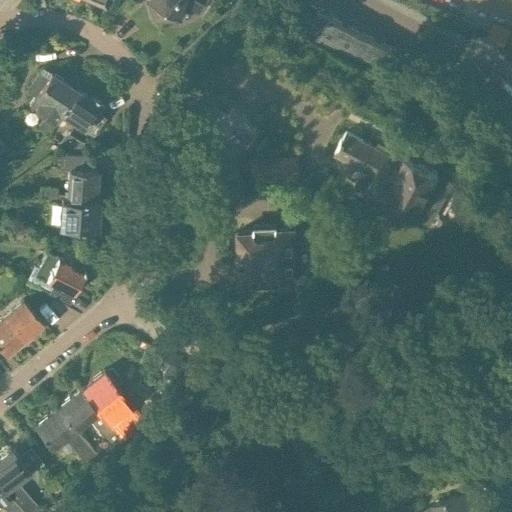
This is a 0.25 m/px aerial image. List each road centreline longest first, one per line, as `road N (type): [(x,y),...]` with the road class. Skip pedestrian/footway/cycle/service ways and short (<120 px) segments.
road 1 (residential): [(511,425),(442,346),(392,323),(333,318),(207,353),(116,307)]
road 2 (residential): [(116,307),(129,274),(136,77),(73,26),(0,19)]
road 3 (secondary): [(511,101),(357,0)]
road 4 (residential): [(116,307),(0,398)]
